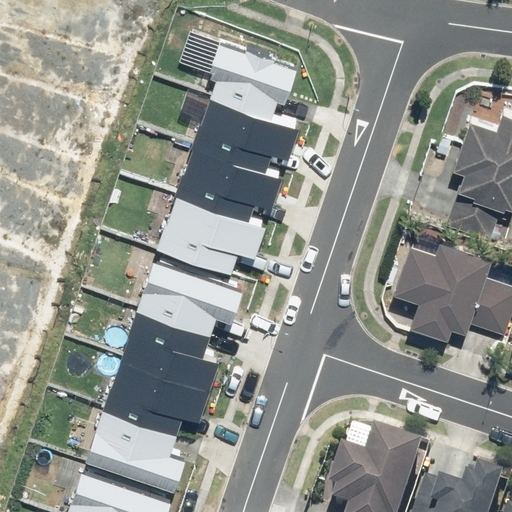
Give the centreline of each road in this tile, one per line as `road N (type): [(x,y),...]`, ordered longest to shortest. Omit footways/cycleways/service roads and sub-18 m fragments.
road 1 (residential): [(410,23),(298,345)]
road 2 (residential): [(298,345),(511,417)]
road 3 (residential): [(298,345),(240,511)]
